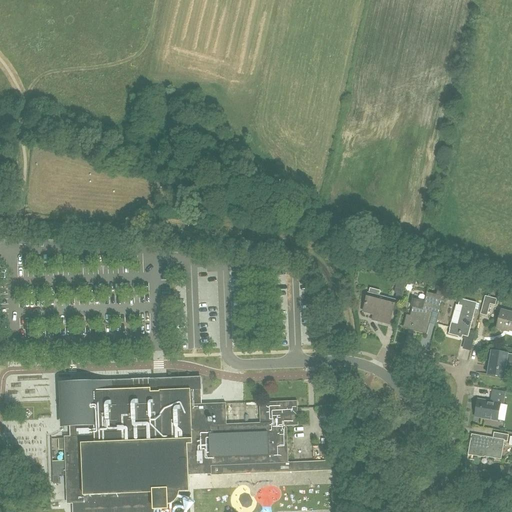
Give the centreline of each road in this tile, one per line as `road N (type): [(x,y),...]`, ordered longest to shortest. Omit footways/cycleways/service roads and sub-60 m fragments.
road 1 (residential): [(375,369),(383,353),(463,375),(449,449),(429,465)]
road 2 (residential): [(375,369),(347,361),(241,365),(228,354)]
